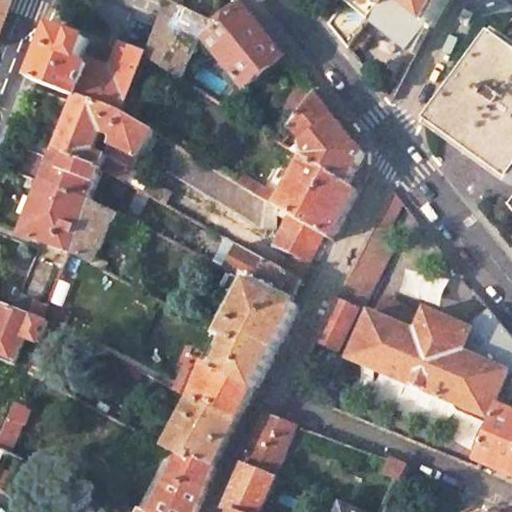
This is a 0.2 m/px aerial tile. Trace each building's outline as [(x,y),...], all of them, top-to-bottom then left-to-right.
[(182,79),(222,0),(168,0),(166,9),(148,56),(182,79)] [(382,8),(372,0),(348,0),(330,25),(340,37),(350,50),(364,31),(372,21),(382,8)] [(444,0),(372,0),(382,8),(388,0),(395,0),(431,26),(444,0)] [(431,26),(395,0),(388,0),(382,8),(372,21),(415,56),(431,26)] [(264,31),(244,6),(224,23),(226,25),(208,40),(247,89),(286,58),(264,31)] [(115,32),(60,11),(49,34),(32,80),(78,98),(90,66),(81,63),(103,57),(115,32)] [(373,38),(364,31),(350,50),(354,55),(360,47),(364,50),(373,38)] [(511,49),(497,38),(436,123),(511,177),(511,49)] [(113,71),(92,62),(90,66),(78,98),(125,116),(134,91),(148,56),(131,49),(123,45),(113,71)] [(316,94),(303,79),(284,107),(297,122),(316,94)] [(147,96),(134,91),(125,116),(137,123),(147,96)] [(341,126),(316,94),(297,122),(292,129),(307,145),(297,153),(306,158),(349,186),(365,155),(341,126)] [(56,153),(103,170),(112,174),(122,180),(126,183),(154,134),(137,123),(125,116),(78,98),(56,153)] [(235,182),(173,144),(168,172),(262,228),(276,229),(278,208),(277,207),(235,182)] [(103,170),(56,153),(44,183),(91,201),(103,170)] [(349,186),(306,158),(283,198),(277,207),(278,208),(290,215),(325,236),(334,241),(347,214),(359,191),(349,186)] [(112,174),(103,170),(91,201),(97,204),(105,185),(116,191),(122,180),(112,174)] [(283,198),(241,173),(235,182),(277,207),(283,198)] [(173,193),(151,180),(144,193),(166,205),(173,193)] [(91,201),(44,183),(24,235),(60,249),(70,253),(91,201)] [(338,298),(361,309),(390,250),(381,245),(403,200),(393,188),(338,298)] [(97,204),(91,201),(70,253),(105,272),(110,263),(97,258),(115,223),(128,230),(132,222),(125,218),(97,204)] [(325,236),(290,215),(274,247),(309,268),(316,255),(325,236)] [(265,261),(240,247),(228,240),(215,264),(228,270),(240,277),(250,281),(292,303),(298,291),(302,282),(265,261)] [(54,266),(40,261),(20,312),(43,322),(49,307),(39,303),(54,266)] [(230,340),(272,363),(278,353),(288,332),(301,307),(292,303),(250,281),(223,336),(230,340)] [(428,312),(382,292),(373,314),(419,334),(428,312)] [(361,309),(338,298),(316,343),(339,354),(361,309)] [(20,312),(4,305),(0,316),(0,358),(17,366),(28,338),(42,343),(49,324),(43,322),(20,312)] [(511,373),(511,334),(490,308),(474,322),(475,325),(470,330),(428,312),(419,334),(373,314),(353,361),(491,420),(511,373)] [(272,363),(230,340),(217,369),(258,390),(266,375),(272,363)] [(217,369),(208,365),(203,377),(186,369),(177,391),(181,393),(193,399),(222,414),(243,419),(251,403),(258,390),(217,369)] [(511,388),(483,465),(511,477),(511,388)] [(222,414),(193,399),(167,448),(184,457),(193,462),(196,457),(218,468),(231,442),(243,419),(222,414)] [(28,408),(17,403),(0,445),(0,450),(7,453),(11,455),(19,438),(22,429),(22,424),(28,421),(31,415),(28,408)] [(298,425),(267,414),(245,463),(277,477),(298,425)] [(155,511),(184,457),(167,448),(139,511),(141,511),(155,511)] [(193,462),(184,457),(155,511),(199,511),(204,500),(218,468),(196,457),(193,462)] [(408,464),(391,458),(385,473),(401,479),(408,464)] [(261,511),(277,477),(245,463),(226,508),(233,511),(236,511),(261,511)] [(103,511),(92,511),(76,498),(63,511),(104,511),(103,511)]
